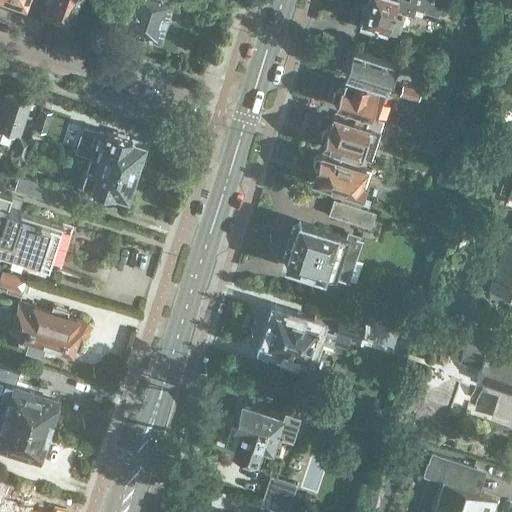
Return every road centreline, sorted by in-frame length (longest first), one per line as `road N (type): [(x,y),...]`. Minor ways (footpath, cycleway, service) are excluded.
road 1 (primary): [(123,511),(241,120)]
road 2 (residential): [(241,120),(0,38)]
road 3 (primary): [(241,120),(281,0)]
